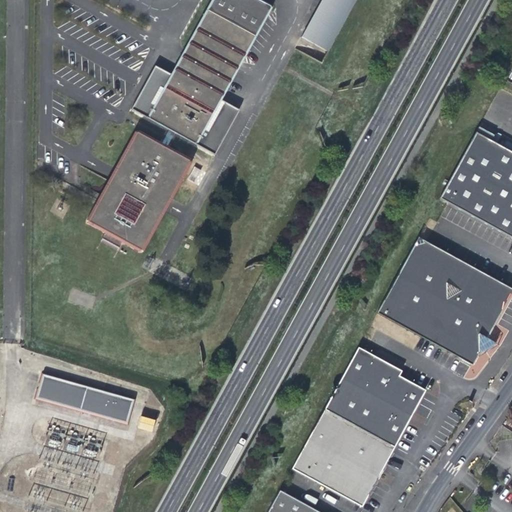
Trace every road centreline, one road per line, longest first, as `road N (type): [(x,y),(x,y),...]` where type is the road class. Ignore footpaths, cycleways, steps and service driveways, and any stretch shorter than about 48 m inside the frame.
road 1 (primary): [(195,511),(476,0)]
road 2 (primary): [(446,0),(168,511)]
road 3 (unclassified): [(13,0),(11,345)]
road 4 (residential): [(419,511),(511,381)]
